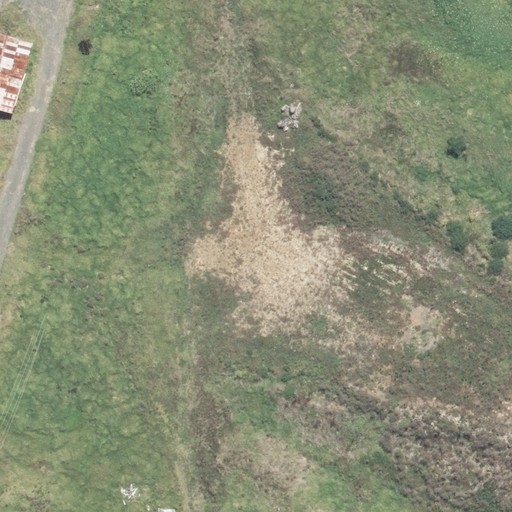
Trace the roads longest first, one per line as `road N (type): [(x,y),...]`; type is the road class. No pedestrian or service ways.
road 1 (unknown): [(61,511),(60,334),(100,168),(155,0)]
road 2 (track): [(0,225),(67,0)]
